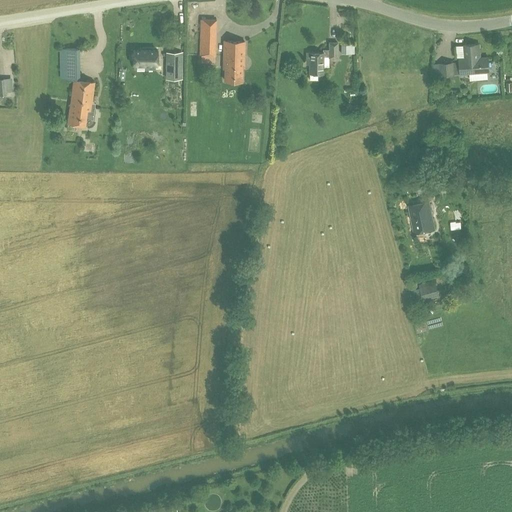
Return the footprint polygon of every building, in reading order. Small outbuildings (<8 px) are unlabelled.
[(199,55),(215,56),(217,19),(200,19),(199,55)] [(149,40),(157,42),(160,31),(152,29),(149,40)] [(225,81),(242,81),(242,67),(243,67),(244,41),(224,40),(223,69),(225,69),(225,81)] [(310,79),(318,80),(318,73),(323,73),(324,57),(329,57),(337,58),(338,43),(330,42),(330,50),(323,49),(323,52),(307,52),(306,64),(309,64),(309,73),(310,73),(310,79)] [(439,63),(440,75),(461,74),(489,72),(489,57),(481,57),(480,43),(463,44),(464,57),(460,58),(460,62),(439,63)] [(341,45),(341,54),(354,54),(354,45),(341,45)] [(73,80),(72,90),(70,103),(67,123),(71,123),(71,124),(85,126),(86,117),(90,117),(95,81),(80,79),(79,48),(60,48),(60,71),(63,71),(63,78),(73,80)] [(153,48),(131,48),(131,63),(133,64),(132,67),(150,67),(150,64),(152,64),(153,48)] [(181,78),(181,72),(181,52),(168,52),(167,73),(167,78),(181,78)] [(168,81),(168,98),(177,98),(177,81),(168,81)] [(480,82),(481,95),(502,94),(502,81),(480,82)] [(408,182),(414,190),(418,187),(420,189),(437,175),(429,165),(408,182)] [(408,206),(414,234),(434,229),(428,201),(408,206)] [(411,291),(415,303),(439,296),(434,280),(419,285),(420,289),(411,291)] [(177,511),(175,502),(139,511),(177,511)]
